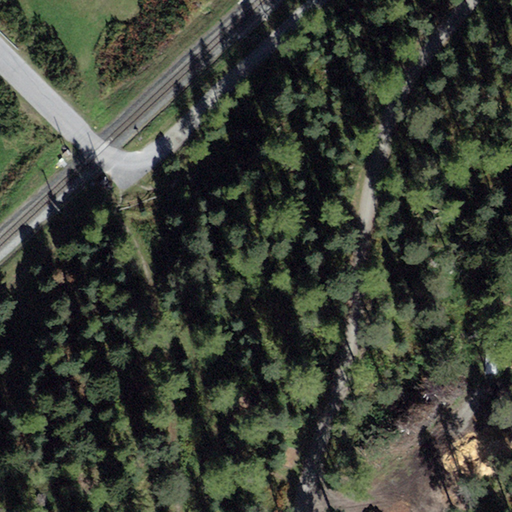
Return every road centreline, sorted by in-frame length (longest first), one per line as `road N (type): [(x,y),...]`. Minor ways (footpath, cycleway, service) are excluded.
road 1 (track): [(477,0),(390,104),(375,159),(354,338),(301,511)]
road 2 (track): [(125,164),(165,147),(322,0)]
road 3 (track): [(376,511),(468,416),(511,391)]
road 4 (track): [(125,164),(97,152),(0,56)]
